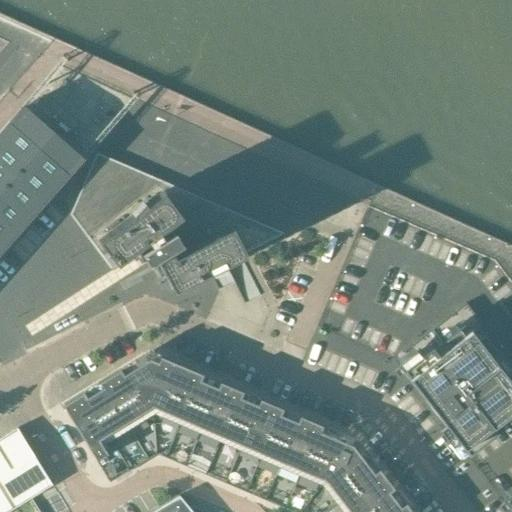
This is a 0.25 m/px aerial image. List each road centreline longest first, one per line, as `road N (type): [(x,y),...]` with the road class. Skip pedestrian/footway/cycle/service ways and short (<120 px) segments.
road 1 (residential): [(0,381),(128,316),(156,314),(379,408),(462,511)]
road 2 (unknown): [(124,496),(136,450),(148,434),(172,429),(244,443),(348,511)]
